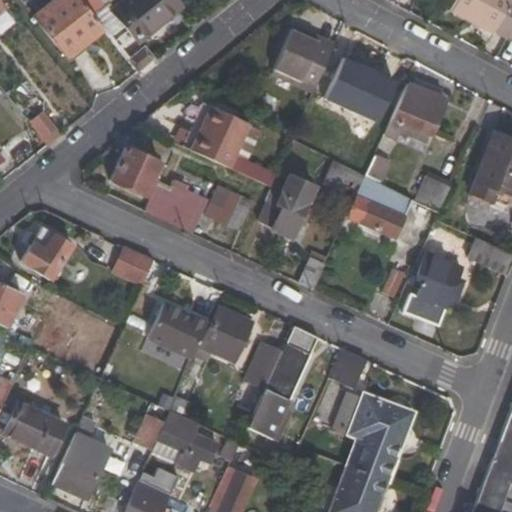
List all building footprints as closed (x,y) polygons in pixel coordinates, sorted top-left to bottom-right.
[(90,45),(87,41),(101,29),(92,17),(78,0),(53,0),(33,16),(69,62),(90,45)] [(78,0),(92,17),(112,0),(78,0)] [(175,0),(125,0),(113,11),(136,40),(180,4),(175,0)] [(492,34),(493,32),(505,38),(511,23),(511,0),(454,0),(449,11),(492,34)] [(272,70),(313,89),(331,49),(290,31),(272,70)] [(115,47),(136,73),(148,63),(127,38),(115,47)] [(374,123),(392,83),(342,60),(323,99),(374,123)] [(412,82),(450,93),(454,80),(416,68),(412,82)] [(427,137),(442,99),(404,85),(381,136),(393,142),(400,126),(427,137)] [(495,128),(500,105),(485,102),(480,125),(495,128)] [(244,126),(208,109),(188,151),(225,168),(244,126)] [(27,123),(45,147),(59,135),(41,112),(27,123)] [(468,195),(490,205),(497,190),(511,196),(511,141),(491,133),(468,195)] [(110,179),(145,195),(158,165),(123,149),(110,179)] [(380,185),(390,163),(372,155),(363,176),(380,185)] [(336,192),(343,179),(358,186),(362,178),(363,176),(332,161),(322,185),(336,192)] [(412,201),(437,213),(450,184),(425,173),(412,201)] [(285,178),(282,184),(272,179),(268,188),(253,221),(288,238),(310,189),(285,178)] [(391,238),(409,201),(362,178),(358,186),(344,216),(391,238)] [(202,215),(226,227),(226,226),(240,197),(216,185),(202,215)] [(201,212),(165,195),(155,218),(191,235),(201,212)] [(236,231),(250,203),(240,197),(226,226),(236,231)] [(17,260),(51,281),(53,278),(68,288),(73,282),(69,279),(82,258),(71,250),(72,247),(38,226),(17,260)] [(464,258),(505,277),(511,259),(511,254),(474,238),(464,258)] [(458,266),(456,265),(460,257),(434,244),(429,256),(424,254),(415,279),(420,281),(413,297),(408,295),(402,312),(435,326),(446,298),(452,300),(459,282),(452,279),(458,266)] [(110,273),(140,287),(151,262),(122,248),(110,273)] [(295,283),(311,291),(322,265),(307,258),(295,283)] [(380,293),(392,298),(403,274),(391,268),(380,293)] [(20,295),(0,286),(0,327),(5,329),(20,295)] [(188,358),(203,325),(161,305),(145,337),(188,358)] [(230,362),(248,324),(214,306),(191,357),(205,363),(210,353),(230,362)] [(287,404),(317,339),(293,327),(282,349),(263,390),(245,428),(270,440),(287,404)] [(261,341),(242,381),(263,390),(282,349),(261,341)] [(352,389),(364,361),(340,349),(327,378),(352,389)] [(0,403),(10,382),(0,377),(0,403)] [(343,391),(329,429),(343,435),(358,397),(343,391)] [(343,435),(356,440),(346,466),(385,481),(410,414),(358,395),(358,397),(343,435)] [(132,396),(127,406),(144,414),(149,404),(132,396)] [(188,421),(195,406),(174,396),(167,411),(188,421)] [(2,433),(48,455),(62,426),(16,403),(2,433)] [(167,411),(149,404),(144,414),(131,443),(149,451),(167,411)] [(275,442),(292,406),(287,404),(270,440),(275,442)] [(511,511),(511,404),(471,511),(511,511)] [(198,426),(188,421),(167,411),(149,451),(191,471),(198,458),(209,463),(218,444),(195,433),(198,426)] [(85,439),(92,424),(79,418),(50,483),(84,499),(109,452),(85,439)] [(171,490),(177,474),(153,465),(146,480),(171,490)] [(327,511),(373,511),(385,481),(346,466),(327,511)] [(241,511),(256,480),(227,467),(221,479),(206,511),(241,511)] [(135,480),(131,490),(121,511),(161,511),(169,496),(135,480)]
